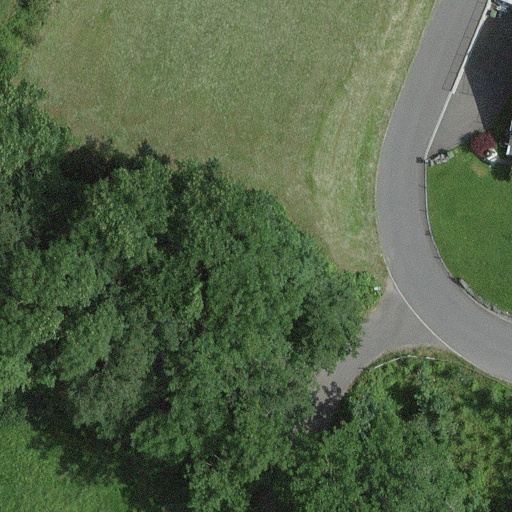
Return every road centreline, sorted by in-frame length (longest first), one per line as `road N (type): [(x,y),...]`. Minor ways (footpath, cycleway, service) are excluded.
road 1 (unclassified): [(461,0),(412,117),(398,210),(430,297),(471,337),(511,356)]
road 2 (track): [(269,511),(348,354),(430,297)]
